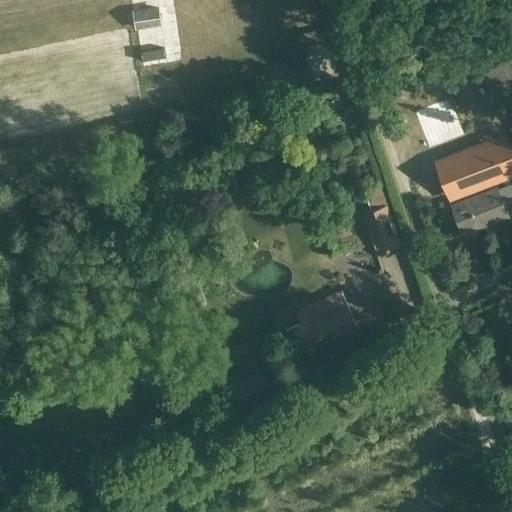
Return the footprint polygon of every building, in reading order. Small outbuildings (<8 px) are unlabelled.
[(159,8),(135,11),(137,27),(161,24),(159,8)] [(484,75),(488,86),(494,100),(511,92),(511,62),(511,61),(485,71),(484,70),(482,71),(484,75)] [(468,81),(467,77),(454,83),(464,108),(477,102),(468,81)] [(435,158),(450,198),(511,174),(511,147),(506,132),(435,158)] [(372,209),(362,213),(370,235),(376,254),(401,245),(381,185),(366,190),(372,209)] [(509,216),(498,187),(452,204),(462,231),(482,224),(483,226),(509,216)] [(318,227),(345,224),(343,208),(316,210),(318,227)] [(358,325),(348,305),(341,290),(296,311),(299,317),(302,322),(285,330),(299,358),(317,349),(315,346),(358,325)] [(236,412),(275,393),(262,369),(240,381),(236,373),(222,381),(236,412)]
